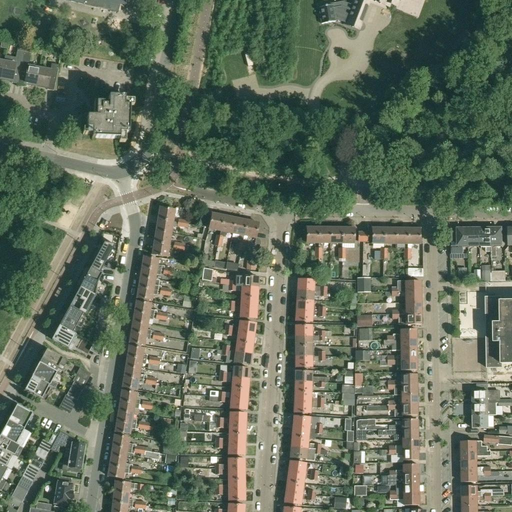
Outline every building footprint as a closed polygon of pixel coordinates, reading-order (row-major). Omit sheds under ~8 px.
[(64,0),(117,12),(119,3),(124,4),(125,0),(64,0)] [(333,8),(332,5),(319,8),(321,24),(335,22),(335,21),(338,21),(343,23),(343,24),(358,29),(369,0),(372,0),(388,6),(389,3),(397,6),(399,0),(353,0),(351,5),(349,10),(341,7),(333,8)] [(398,34),(394,45),(405,49),(409,39),(398,34)] [(0,81),(1,81),(1,79),(12,81),(11,83),(18,85),(24,52),(17,50),(16,58),(5,56),(4,62),(0,81)] [(36,87),(39,68),(28,66),(31,53),(24,52),(18,85),(25,86),(25,83),(36,85),(35,87),(36,87)] [(36,87),(36,85),(47,87),(46,90),(53,91),(58,66),(51,64),(50,71),(39,68),(36,87)] [(87,117),(87,129),(92,130),(92,135),(91,138),(119,140),(119,134),(128,134),(129,107),(124,107),(124,98),(108,97),(108,106),(102,106),(102,103),(94,103),(93,117),(87,117)] [(160,208),(158,220),(173,222),(175,211),(160,208)] [(199,227),(205,229),(208,214),(202,213),(199,227)] [(209,229),(221,232),(224,216),(212,214),(209,229)] [(221,232),(220,237),(223,237),(225,238),(226,233),(232,234),(235,219),(224,216),(221,232)] [(242,241),(243,236),(247,221),(235,219),(232,234),(238,235),(237,240),(239,240),(242,241)] [(158,220),(156,232),(171,234),(172,227),(176,228),(177,227),(177,223),(173,222),(158,220)] [(258,223),(247,221),(243,236),(255,239),(258,223)] [(307,243),(319,243),(319,228),(307,228),(307,243)] [(331,228),(319,228),(319,243),(331,243),(331,228)] [(331,243),(343,243),(343,228),(331,228),(331,243)] [(355,229),(343,228),(343,243),(355,244),(355,229)] [(385,244),(385,229),(373,229),(373,244),(385,244)] [(385,244),(396,244),(396,229),(385,229),(385,244)] [(408,244),(408,229),(396,229),(396,244),(408,244)] [(420,229),(408,229),(408,244),(420,245),(420,229)] [(463,248),(469,247),(468,229),(458,229),(458,232),(451,232),(451,255),(464,255),(463,248)] [(469,247),(480,247),(480,229),(468,229),(469,247)] [(491,247),(491,229),(480,229),(480,247),(486,247),(486,252),(492,252),(491,247)] [(491,229),(491,247),(492,252),(492,257),(496,257),(496,247),(501,247),(501,229),(491,229)] [(156,232),(154,243),(169,246),(171,234),(156,232)] [(359,233),(359,241),(369,241),(369,233),(359,233)] [(104,243),(90,268),(100,273),(115,245),(104,243)] [(152,255),(160,256),(167,257),(169,246),(154,243),(152,255)] [(187,245),(179,244),(178,251),(184,252),(184,248),(186,249),(187,245)] [(208,256),(204,256),(202,265),(214,266),(214,262),(207,261),(208,256)] [(158,260),(153,259),(144,258),(142,268),(161,271),(163,271),(164,268),(164,266),(157,265),(158,260)] [(226,263),(215,261),(214,268),(225,270),(226,263)] [(256,262),(247,261),(246,270),(255,271),(256,262)] [(226,263),(225,270),(232,271),(233,264),(227,263),(226,263)] [(482,266),(482,281),(490,281),(490,273),(490,272),(490,268),(490,266),(482,266)] [(90,268),(80,287),(95,296),(98,282),(102,274),(100,273),(90,268)] [(142,268),(140,278),(155,280),(156,275),(160,276),(161,271),(142,268)] [(203,269),(202,280),(211,281),(213,270),(204,269),(203,269)] [(474,274),(469,274),(469,282),(481,281),(481,270),(474,270),(474,274)] [(458,271),(458,282),(467,282),(467,271),(458,271)] [(490,273),(490,281),(505,281),(505,272),(492,272),(492,273),(490,273)] [(236,286),(240,286),(258,288),(258,277),(238,276),(235,276),(235,282),(236,282),(236,286)] [(140,278),(139,288),(158,291),(160,291),(160,288),(161,287),(159,287),(159,281),(155,280),(140,278)] [(367,278),(357,278),(357,281),(357,293),(367,292),(367,278)] [(298,280),(298,290),(316,291),(316,286),(313,286),(314,281),(298,280)] [(391,288),(391,293),(421,292),(421,282),(397,282),(397,288),(391,288)] [(242,291),(242,297),(257,298),(258,288),(240,286),(239,291),(242,291)] [(80,287),(70,307),(83,314),(85,315),(96,296),(95,296),(80,287)] [(139,288),(137,298),(152,301),(153,295),(157,296),(158,291),(139,288)] [(315,296),(316,291),(298,290),(297,300),(313,301),(313,296),(315,296)] [(391,293),(391,297),(403,296),(406,296),(406,302),(406,304),(421,303),(421,302),(421,292),(391,293)] [(486,338),(487,338),(487,369),(495,369),(503,368),(502,364),(511,363),(511,300),(501,301),(501,296),(486,297),(487,328),(486,328),(486,338)] [(184,297),(182,307),(191,308),(192,298),(184,297)] [(239,302),(239,307),(256,308),(257,298),(242,297),(241,302),(239,302)] [(102,299),(99,322),(107,323),(110,300),(102,299)] [(312,307),(313,301),(297,300),(296,311),(314,312),(314,310),(315,307),(312,307)] [(135,312),(154,315),(156,316),(157,312),(157,311),(150,310),(151,304),(136,302),(135,312)] [(401,311),(401,315),(403,315),(421,315),(421,305),(421,303),(406,304),(406,305),(406,311),(403,311),(401,311)] [(81,317),(83,314),(70,307),(59,326),(72,333),(76,326),(81,329),(85,320),(81,317)] [(256,308),(239,307),(238,312),(241,312),(240,318),(256,319),(256,308)] [(314,317),(314,312),(296,311),(296,321),(311,322),(312,317),(314,317)] [(154,315),(135,312),(133,322),(147,325),(148,319),(153,320),(154,315)] [(403,315),(401,315),(399,315),(392,316),(392,320),(398,320),(399,326),(421,325),(421,315),(403,315)] [(96,321),(95,331),(104,336),(107,323),(98,322),(96,321)] [(133,322),(131,332),(151,335),(151,331),(147,330),(147,325),(133,322)] [(237,327),(236,332),(254,334),(255,324),(240,322),(239,327),(237,327)] [(59,326),(51,340),(68,349),(71,351),(75,345),(71,344),(76,335),(72,333),(59,326)] [(296,326),(296,336),(314,336),(314,331),(311,331),(311,326),(296,326)] [(387,337),(387,341),(416,341),(415,330),(401,330),(401,335),(392,335),(393,337),(387,337)] [(151,335),(131,332),(130,343),(144,345),(145,339),(150,340),(151,335)] [(237,343),(252,345),(254,334),(236,332),(236,337),(238,337),(237,343)] [(296,336),(296,346),(312,346),(312,341),(314,341),(317,341),(317,336),(314,336),(296,336)] [(387,341),(383,341),(383,346),(391,345),(391,351),(401,351),(416,351),(416,341),(387,341)] [(234,348),(233,353),(251,355),(252,345),(237,343),(236,348),(234,348)] [(93,344),(89,351),(101,358),(102,350),(93,344)] [(296,357),(314,357),(314,352),(312,352),(312,346),(296,346),(296,357)] [(129,347),(127,357),(147,360),(147,356),(143,355),(143,349),(129,347)] [(46,350),(39,363),(55,372),(59,364),(64,367),(67,361),(46,350)] [(401,356),(396,356),(396,357),(396,361),(399,361),(416,361),(416,351),(401,351),(401,356)] [(227,357),(226,363),(234,364),(234,363),(250,365),(251,355),(233,353),(229,352),(229,357),(227,357)] [(357,362),(364,362),(370,362),(369,352),(358,352),(356,352),(357,362)] [(147,360),(127,357),(126,367),(140,369),(141,364),(146,365),(147,360)] [(314,362),(314,357),(296,357),(296,367),(311,367),(311,362),(314,362)] [(394,361),(387,361),(387,366),(396,366),(396,372),(402,372),(416,371),(416,361),(399,361),(396,361),(394,361)] [(57,373),(55,372),(39,363),(32,377),(49,386),(55,389),(57,384),(52,382),(57,373)] [(178,365),(176,374),(185,375),(187,366),(178,365)] [(126,367),(124,377),(143,380),(145,381),(146,377),(146,378),(147,376),(139,375),(140,369),(126,367)] [(233,373),(230,373),(230,378),(248,380),(249,369),(234,367),(233,373)] [(295,382),(313,383),(317,383),(324,383),(327,384),(328,378),(311,377),(311,373),(296,372),(295,382)] [(387,382),(387,386),(388,386),(399,386),(417,386),(417,376),(402,376),(402,381),(399,381),(387,381),(387,382)] [(49,386),(32,377),(25,390),(41,399),(47,389),(47,388),(49,386)] [(138,385),(142,385),(143,380),(124,377),(122,388),(137,390),(138,385)] [(232,383),(232,388),(248,390),(248,380),(230,378),(230,383),(232,383)] [(67,395),(67,396),(77,401),(84,388),(74,382),(67,395)] [(313,388),(313,383),(295,382),(295,392),(311,393),(311,388),(313,388)] [(417,386),(399,386),(388,386),(388,391),(394,391),(394,396),(402,396),(417,396),(417,386)] [(229,394),(228,398),(247,400),(248,390),(232,388),(232,394),(229,394)] [(122,391),(120,402),(139,405),(140,400),(135,399),(136,394),(122,391)] [(493,392),(493,391),(472,392),(472,404),(488,404),(494,404),(496,404),(499,404),(499,401),(501,401),(501,392),(493,392)] [(295,392),(294,403),(312,403),(312,398),(310,398),(311,393),(295,392)] [(74,405),(77,401),(67,396),(64,400),(74,405)] [(388,402),(388,407),(417,406),(417,396),(402,396),(402,401),(388,402)] [(246,410),(247,400),(228,398),(228,403),(231,404),(231,409),(246,410)] [(120,402),(118,411),(133,414),(134,409),(138,409),(139,405),(120,402)] [(310,408),(312,409),(312,403),(294,403),(294,413),(309,414),(310,408)] [(473,411),(473,416),(489,416),(497,415),(496,404),(494,404),(488,404),(472,404),(473,411)] [(8,421),(24,430),(32,414),(16,405),(8,421)] [(380,407),(380,411),(394,411),(394,417),(403,416),(417,416),(417,406),(388,407),(380,407)] [(118,411),(117,422),(136,425),(137,420),(132,420),(132,419),(133,414),(118,411)] [(227,419),(227,423),(245,424),(246,414),(230,413),(230,419),(227,419)] [(489,428),(489,416),(473,416),(473,429),(489,428)] [(294,417),(293,427),(311,429),(311,424),(309,424),(310,418),(294,417)] [(356,422),(356,431),(366,431),(367,431),(375,431),(375,426),(375,420),(367,420),(359,420),(356,422)] [(387,431),(400,431),(417,431),(417,427),(417,426),(418,426),(420,425),(420,422),(418,421),(417,421),(417,420),(403,421),(403,426),(387,426),(387,431)] [(0,435),(0,436),(16,444),(24,430),(8,421),(0,435)] [(137,430),(138,429),(138,425),(136,425),(117,422),(115,432),(130,434),(130,429),(137,430)] [(245,434),(245,424),(227,423),(227,428),(230,428),(230,434),(245,434)] [(293,427),(292,437),(308,439),(308,433),(310,433),(311,429),(293,427)] [(378,431),(378,436),(394,436),(394,441),(403,441),(418,441),(417,431),(400,431),(387,431),(378,431)] [(227,439),(227,444),(244,445),(245,434),(230,434),(229,439),(227,439)] [(0,448),(14,456),(19,446),(16,444),(0,436),(0,448)] [(114,436),(113,446),(134,450),(135,447),(135,445),(133,444),(128,443),(129,439),(114,436)] [(511,446),(511,441),(511,437),(484,436),(484,442),(498,443),(498,445),(511,446)] [(292,437),(291,447),(309,449),(309,444),(307,444),(308,439),(292,437)] [(67,473),(80,476),(84,448),(73,446),(73,441),(68,438),(65,443),(64,449),(71,451),(67,473)] [(43,440),(38,448),(48,453),(50,451),(52,445),(48,443),(45,441),(43,440)] [(388,447),(388,451),(400,451),(418,451),(418,441),(403,441),(403,446),(388,447)] [(461,453),(479,452),(484,452),(487,452),(487,447),(482,448),(482,442),(461,442),(461,453)] [(59,446),(54,443),(53,445),(50,450),(56,453),(59,446)] [(244,456),(244,445),(227,444),(226,449),(229,449),(229,455),(244,456)] [(112,450),(111,456),(125,459),(126,453),(132,454),(134,455),(134,453),(134,450),(113,446),(112,450)] [(291,447),(290,458),(306,459),(306,461),(314,462),(315,455),(313,455),(313,450),(313,449),(309,449),(291,447)] [(0,464),(6,467),(10,460),(15,463),(18,458),(14,456),(0,448),(0,464)] [(160,454),(145,451),(144,455),(141,454),(140,457),(159,460),(160,454)] [(418,451),(400,451),(388,451),(379,451),(379,456),(403,455),(403,462),(418,461),(418,451)] [(479,452),(461,453),(462,463),(477,463),(476,457),(480,457),(484,457),(491,457),(491,452),(487,452),(484,452),(479,452)] [(111,456),(109,466),(131,470),(131,467),(132,465),(124,464),(125,459),(111,456)] [(167,456),(166,464),(175,465),(176,457),(167,456)] [(222,465),(222,469),(226,469),(244,469),(244,459),(228,459),(228,464),(226,464),(226,465),(222,465)] [(290,462),(289,472),(306,475),(307,470),(305,469),(305,464),(290,462)] [(462,469),(462,473),(480,472),(491,472),(496,472),(496,466),(487,467),(487,468),(477,468),(477,463),(462,463),(462,469)] [(389,476),(401,476),(418,475),(418,465),(403,465),(404,471),(389,471),(389,476)] [(109,466),(108,477),(122,479),(123,473),(128,474),(130,475),(130,473),(131,470),(109,466)] [(355,466),(355,474),(363,474),(363,466),(355,466)] [(222,474),(222,476),(223,476),(226,476),(226,475),(228,474),(228,480),(244,480),(244,469),(226,469),(222,469),(222,474)] [(33,482),(36,477),(25,471),(22,477),(33,482)] [(306,475),(289,472),(287,482),(302,484),(303,479),(306,479),(306,475)] [(491,472),(480,472),(462,473),(462,483),(477,483),(477,477),(491,477),(491,472)] [(418,486),(418,475),(401,476),(389,476),(387,476),(387,486),(395,486),(397,486),(399,486),(404,486),(418,486)] [(20,481),(30,487),(33,482),(22,477),(20,481)] [(71,500),(73,493),(71,492),(72,485),(70,485),(71,479),(59,477),(58,483),(54,504),(55,504),(55,507),(61,508),(61,505),(68,507),(70,499),(71,500)] [(223,490),(226,490),(244,490),(244,480),(228,480),(228,485),(215,485),(215,490),(223,490)] [(287,482),(286,492),(304,495),(304,490),(302,489),(302,484),(287,482)] [(114,483),(113,493),(128,495),(128,489),(133,490),(134,485),(114,483)] [(399,496),(401,496),(419,496),(418,486),(404,486),(399,486),(397,486),(395,486),(395,491),(393,491),(393,495),(393,496),(399,496)] [(14,492),(11,497),(22,503),(24,498),(27,492),(17,487),(14,492)] [(366,487),(354,487),(354,496),(366,496),(366,487)] [(481,491),(477,491),(477,487),(462,487),(462,498),(480,497),(485,497),(491,497),(505,497),(504,490),(481,490),(481,491)] [(244,501),(244,490),(226,490),(226,495),(228,495),(228,501),(244,501)] [(304,495),(286,492),(284,503),(300,505),(300,499),(303,500),(304,495)] [(113,493),(112,503),(132,505),(132,500),(127,500),(128,495),(113,493)] [(419,506),(419,496),(401,496),(399,496),(393,496),(394,498),(387,498),(387,501),(404,500),(404,506),(419,506)] [(22,503),(11,497),(8,503),(19,508),(22,503)] [(491,501),(491,497),(485,497),(480,497),(462,498),(463,508),(478,507),(477,501),(491,501)] [(335,498),(334,508),(346,509),(347,499),(335,498)] [(131,510),(132,505),(112,503),(111,511),(126,511),(126,510),(131,510)]
